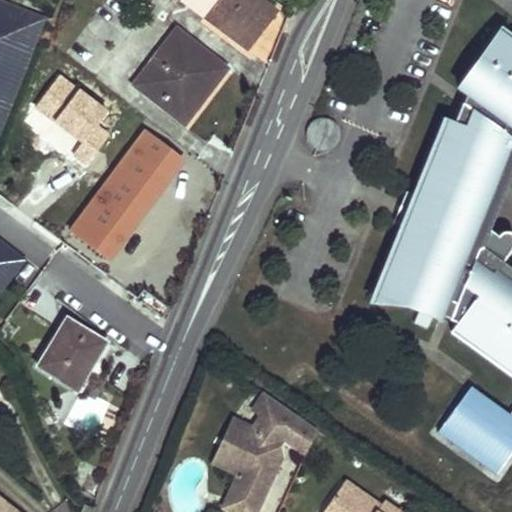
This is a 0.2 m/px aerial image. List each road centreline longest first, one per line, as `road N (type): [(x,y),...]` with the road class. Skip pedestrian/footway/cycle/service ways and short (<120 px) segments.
road 1 (tertiary): [(177,354),(279,160),(344,0)]
road 2 (tertiary): [(319,0),(229,192),(177,354)]
road 3 (unclassified): [(177,354),(0,223)]
road 4 (tertiary): [(177,354),(112,511)]
